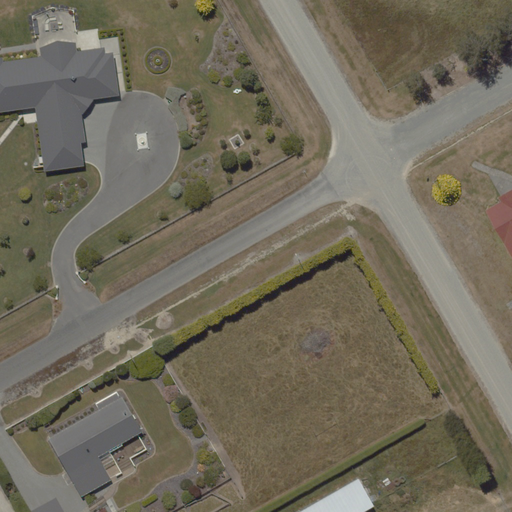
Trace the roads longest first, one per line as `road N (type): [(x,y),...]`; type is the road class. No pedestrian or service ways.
road 1 (residential): [(373,162),(0,374)]
road 2 (residential): [(511,405),(373,162)]
road 3 (residential): [(373,162),(279,0)]
